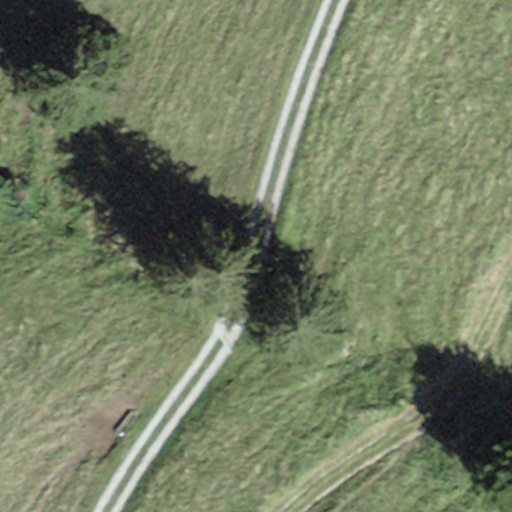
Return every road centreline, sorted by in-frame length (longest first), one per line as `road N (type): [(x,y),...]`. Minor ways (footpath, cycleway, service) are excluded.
road 1 (track): [(334,0),(235,314),(106,511)]
road 2 (track): [(293,511),(361,456),(461,396),(511,302)]
